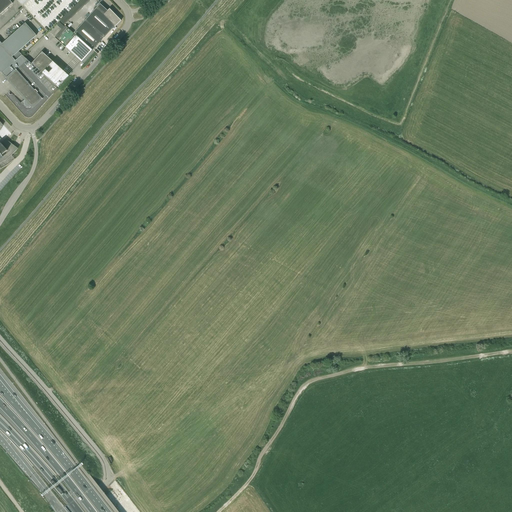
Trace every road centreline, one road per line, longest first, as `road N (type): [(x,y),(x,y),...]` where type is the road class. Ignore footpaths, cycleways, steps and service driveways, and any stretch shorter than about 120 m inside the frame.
road 1 (track): [(218,511),(310,385),(380,366),(511,353)]
road 2 (unclassified): [(0,105),(32,129),(123,32),(127,12),(116,0)]
road 3 (motorway): [(97,511),(0,391)]
road 4 (motorway): [(0,414),(78,511)]
